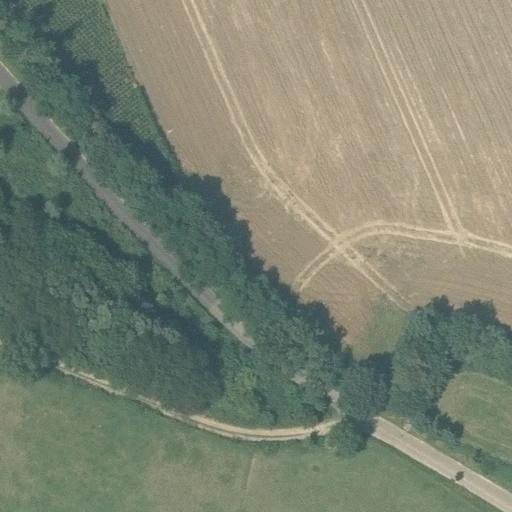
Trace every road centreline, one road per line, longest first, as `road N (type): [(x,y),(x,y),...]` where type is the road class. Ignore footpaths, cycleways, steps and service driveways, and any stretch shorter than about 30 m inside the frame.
road 1 (unclassified): [(511,505),(363,419),(254,342),(174,267),(0,75)]
road 2 (track): [(0,346),(239,433),(307,433),(363,419)]
